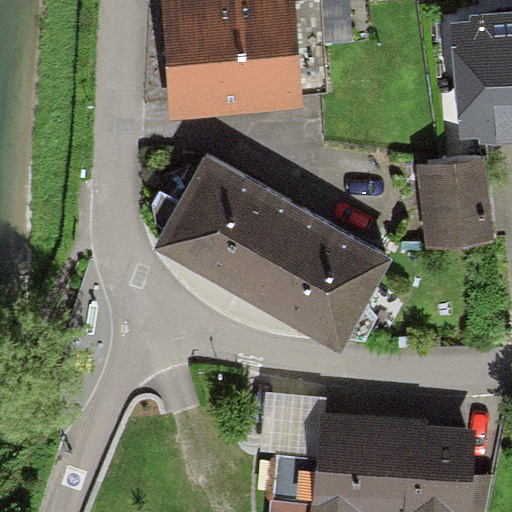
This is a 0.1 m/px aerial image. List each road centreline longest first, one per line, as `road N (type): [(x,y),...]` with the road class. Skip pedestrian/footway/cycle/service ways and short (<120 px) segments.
road 1 (residential): [(155,314),(255,345),(373,362),(480,370),(511,364)]
road 2 (residential): [(122,0),(115,211),(155,314)]
road 3 (residential): [(61,511),(112,387),(155,314)]
